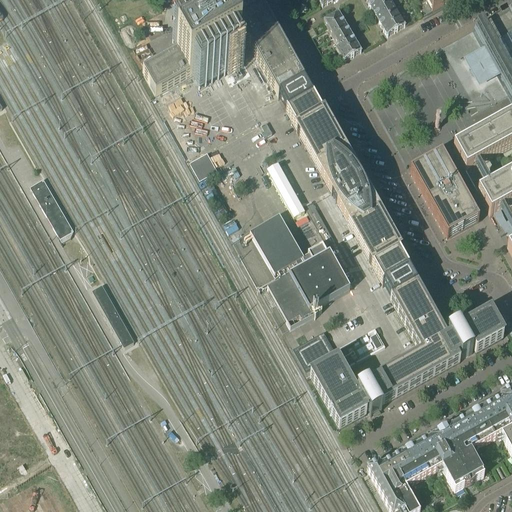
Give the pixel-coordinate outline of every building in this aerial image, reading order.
[(329,5),(326,0),(315,0),(321,8),(321,9),(321,10),(322,9),(326,6),(326,7),(329,5)] [(368,7),(368,8),(382,0),(364,0),(365,0),(364,0),(364,1),(368,7)] [(373,16),(373,17),(391,6),(386,0),(382,0),(368,8),(370,11),(370,10),(373,16)] [(424,0),(432,13),(455,0),(424,0)] [(378,25),(396,15),(391,6),(373,17),(375,20),(378,25)] [(175,57),(150,71),(142,76),(155,99),(189,80),(191,79),(198,92),(243,66),(236,54),(248,48),(277,101),(304,86),(261,9),(225,29),(223,30),(216,18),(171,43),(178,56),(175,57)] [(511,12),(507,15),(507,16),(483,30),(481,28),(472,33),(485,56),(470,65),(474,74),(480,84),(495,75),(511,105),(511,118),(457,149),(457,150),(455,151),(452,152),(511,260),(511,12)] [(396,15),(378,25),(380,29),(383,33),(383,34),(386,38),(386,39),(387,39),(393,35),(397,33),(403,29),(403,30),(404,29),(403,28),(396,15)] [(323,25),(327,32),(342,23),(341,22),(338,17),(338,16),(337,16),(323,25)] [(331,39),(332,41),(347,32),(347,31),(343,26),(342,23),(327,32),(331,39)] [(332,41),(337,50),(352,41),(352,40),(349,35),(347,32),(332,41)] [(352,41),(337,50),(335,51),(343,65),(344,64),(350,60),(350,61),(353,59),(353,58),(359,55),(360,54),(360,53),(359,54),(357,49),(357,48),(356,48),(354,44),(352,41)] [(336,207),(376,278),(381,289),(408,274),(368,201),(367,202),(351,174),(352,173),(312,100),(285,115),(331,197),(337,206),(336,207)] [(216,174),(205,156),(187,166),(198,185),(216,174)] [(478,225),(444,165),(440,159),(439,159),(438,158),(409,174),(410,175),(409,176),(446,243),(478,225)] [(303,216),(281,165),(269,171),(291,222),(303,216)] [(29,191),(61,246),(67,255),(76,250),(70,241),(73,235),(43,183),(29,191)] [(301,210),(323,251),(331,246),(309,205),(301,210)] [(302,262),(278,220),(249,237),(274,279),(296,267),(299,273),(266,291),(289,333),(313,320),(314,322),(315,321),(314,320),(319,317),(319,316),(321,315),(321,314),(319,315),(316,312),(349,294),(328,257),(327,258),(321,248),(307,257),(308,259),(302,262)] [(447,344),(446,342),(416,288),(410,291),(389,303),(419,356),(368,384),(371,389),(368,390),(367,388),(356,394),(357,396),(355,398),(336,365),(309,380),(338,432),(365,417),(364,415),(367,413),(370,419),(381,413),(378,407),(380,406),(381,408),(459,365),(457,361),(459,359),(460,362),(472,355),(470,353),(473,352),(475,356),(502,341),(489,317),(462,332),(463,335),(461,336),(458,330),(455,332),(455,331),(454,331),(454,330),(453,330),(452,330),(451,330),(450,331),(449,331),(449,332),(448,333),(448,334),(449,335),(446,337),(450,342),(447,344)] [(134,345),(134,344),(103,289),(102,289),(101,289),(93,294),(93,295),(124,350),(125,350),(134,345)] [(292,353),(304,375),(335,358),(322,336),(292,353)] [(413,452),(401,459),(406,469),(408,471),(397,478),(405,492),(405,491),(440,472),(454,496),(463,490),(462,488),(472,483),(473,485),(483,479),(470,455),(500,439),(511,460),(511,396),(510,393),(509,394),(508,394),(507,394),(506,394),(505,394),(504,395),(503,395),(502,396),(501,397),(500,398),(500,399),(499,400),(501,403),(480,415),(468,422),(451,431),(447,424),(445,424),(446,425),(438,429),(438,428),(438,429),(435,431),(434,431),(427,435),(425,436),(426,437),(430,443),(413,452)] [(406,469),(401,459),(389,465),(384,468),(379,471),(378,469),(378,468),(377,467),(376,468),(375,468),(374,468),(373,468),(372,468),(371,468),(370,469),(369,469),(368,470),(368,471),(368,472),(366,473),(366,474),(387,511),(416,511),(405,491),(405,492),(397,478),(408,471),(406,469)]
